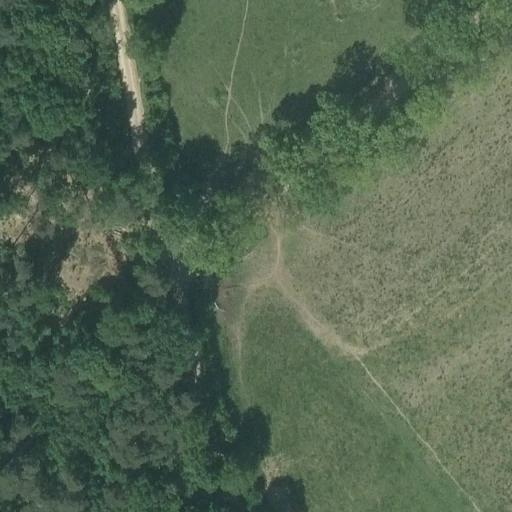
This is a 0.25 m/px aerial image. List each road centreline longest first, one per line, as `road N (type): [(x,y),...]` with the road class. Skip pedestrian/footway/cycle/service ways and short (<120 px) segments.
road 1 (track): [(173,274),(507,0)]
road 2 (track): [(113,0),(165,244)]
road 3 (track): [(173,274),(191,371),(233,511)]
